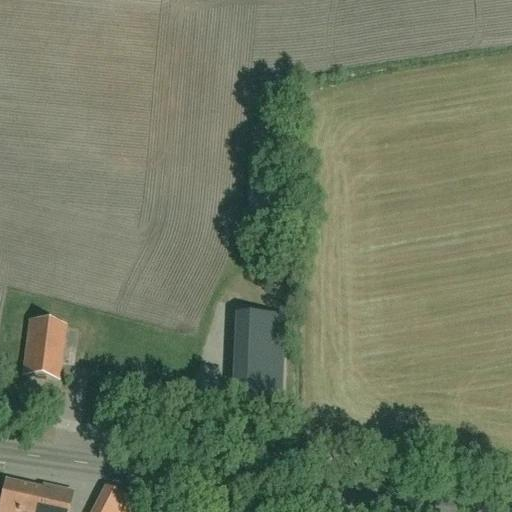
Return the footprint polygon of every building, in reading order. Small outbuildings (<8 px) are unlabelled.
[(266,234),(266,161),(249,161),(249,234),(266,234)] [(280,406),(284,320),(237,317),(233,403),(280,406)] [(59,384),(67,331),(30,325),(22,378),(59,384)] [(67,511),(72,494),(43,487),(42,491),(5,483),(0,504),(0,511),(67,511)] [(131,511),(136,505),(112,493),(102,511),(131,511)]
